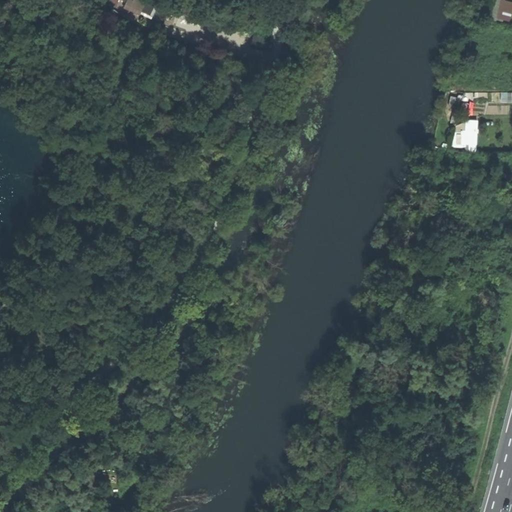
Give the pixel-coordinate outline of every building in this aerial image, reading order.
[(144,3),(136,0),(127,0),(124,8),(131,11),(139,15),(141,11),(144,3)] [(503,0),(499,18),(511,20),(511,0),(503,0)] [(144,3),(141,11),(150,15),(153,8),(144,3)] [(264,50),(268,37),(256,33),(252,47),(264,50)] [(447,140),(454,141),(458,124),(451,123),(447,140)] [(436,268),(450,264),(448,256),(434,260),(436,268)] [(460,300),(468,296),(460,281),(452,285),(460,300)]
